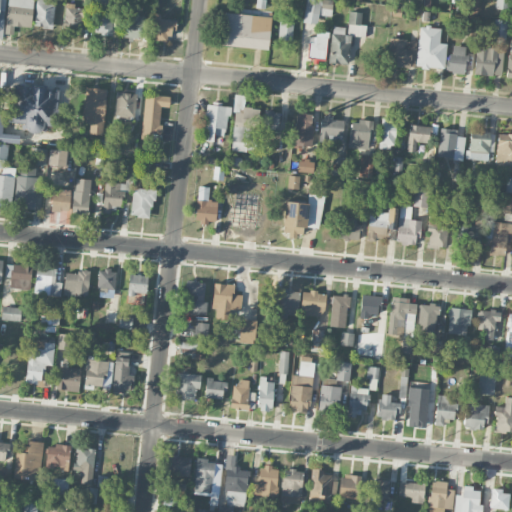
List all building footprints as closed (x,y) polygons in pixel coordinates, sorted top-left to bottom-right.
[(33,0),(8,0),(4,33),(17,35),(19,25),(30,27),(33,0)] [(36,0),(34,27),(52,29),(55,0),(51,0),(36,0)] [(111,35),(112,0),(95,0),(94,34),(111,35)] [(332,1),(317,0),(304,0),(304,23),(318,23),(318,15),(332,16),(332,1)] [(496,0),(496,7),(506,8),(506,0),(502,0),(496,0)] [(63,31),(82,32),(83,8),(75,7),(75,4),(65,3),(63,31)] [(365,36),(366,25),(361,25),(361,12),(349,11),(348,35),(365,36)] [(272,17),(225,12),(221,44),(268,50),(272,17)] [(142,40),(144,16),(125,14),(122,38),(142,40)] [(154,40),(171,41),(173,19),(155,17),(154,40)] [(508,20),(495,19),(492,41),(505,43),(508,20)] [(292,39),(292,25),(280,25),(279,39),(292,39)] [(350,35),(344,35),(345,27),(331,26),(329,63),(349,64),(350,35)] [(445,68),(446,43),(440,43),(440,28),(419,26),(417,67),(445,68)] [(326,37),(308,37),(307,58),(325,59),(326,37)] [(490,39),(478,37),(473,73),(493,76),(497,49),(489,47),(490,39)] [(387,66),(415,67),(416,40),(388,39),(387,66)] [(448,72),(464,73),(466,47),(450,46),(448,72)] [(10,122),(26,123),(26,132),(46,132),(46,127),(57,127),(58,91),(44,90),(45,88),(11,87),(10,122)] [(89,134),(104,134),(105,89),(85,88),(84,123),(90,124),(89,134)] [(135,119),(136,93),(116,92),(116,119),(135,119)] [(144,95),(141,140),(161,141),(162,124),(159,124),(160,107),(168,107),(169,96),(144,95)] [(227,136),(228,106),(204,105),(203,141),(213,141),(214,135),(227,136)] [(259,109),(235,108),(231,149),(255,151),(259,109)] [(279,111),(264,110),(263,132),(278,132),(279,111)] [(313,114),(296,113),(295,145),(311,146),(313,114)] [(342,142),(343,120),(332,120),(332,115),(321,115),(320,141),(342,142)] [(394,148),(395,120),(380,119),(379,148),(394,148)] [(370,149),(371,121),(350,120),(348,148),(370,149)] [(430,126),(408,125),(407,152),(415,152),(416,142),(429,142),(430,126)] [(457,136),(457,129),(439,128),(438,157),(463,159),(464,137),(457,136)] [(511,133),(497,133),(496,164),(511,165),(511,133)] [(493,139),(468,139),(468,159),(488,160),(489,146),(492,146),(493,139)] [(45,165),(45,148),(31,148),(30,164),(45,165)] [(71,168),(66,168),(67,150),(48,149),(47,181),(70,182),(71,168)] [(360,176),(373,177),(374,154),(360,154),(360,176)] [(343,174),(344,157),(332,157),(331,173),(343,174)] [(312,172),(313,160),(299,159),(299,171),(312,172)] [(431,164),(419,164),(419,177),(431,177),(431,164)] [(0,174),(0,205),(11,207),(15,168),(3,167),(2,175),(0,174)] [(36,209),(38,170),(17,169),(15,207),(36,209)] [(300,176),(288,176),(288,188),(299,188),(300,176)] [(89,214),(90,179),(74,178),(73,213),(89,214)] [(101,212),(113,214),(114,206),(122,207),(125,184),(106,181),(101,212)] [(209,187),(198,186),(195,221),(215,223),(217,201),(208,200),(209,187)] [(152,217),(153,189),(132,188),(131,216),(152,217)] [(428,188),(414,188),(414,207),(428,207),(428,188)] [(52,210),(69,211),(70,190),(52,189),(52,210)] [(319,229),(324,196),(309,194),(307,204),(286,201),(281,233),(302,237),(304,226),(319,229)] [(370,210),(365,240),(376,241),(377,237),(391,240),(396,208),(388,207),(387,212),(370,210)] [(419,244),(420,220),(410,220),(410,210),(409,210),(409,218),(398,217),(396,243),(419,244)] [(427,247),(448,248),(449,217),(428,216),(427,247)] [(359,220),(340,219),(340,240),(359,240),(359,220)] [(507,232),(511,231),(511,222),(486,221),(485,246),(489,247),(489,255),(505,256),(507,232)] [(476,231),(466,231),(467,224),(459,223),(458,245),(475,246),(476,231)] [(33,265),(13,262),(9,287),(29,290),(33,265)] [(34,293),(61,296),(62,283),(54,282),(56,268),(37,266),(34,293)] [(77,273),(64,272),(63,295),(88,296),(89,270),(78,269),(77,273)] [(115,289),(116,270),(98,269),(97,288),(115,289)] [(147,275),(129,274),(128,294),(146,294),(147,275)] [(184,312),(205,314),(207,301),(204,301),(205,282),(187,281),(184,312)] [(242,295),(234,294),(234,284),(213,283),(212,309),(216,309),(215,319),(227,319),(228,309),(241,310),(242,295)] [(298,317),(299,290),(277,289),(276,317),(298,317)] [(324,316),(325,292),(301,291),(300,315),(324,316)] [(379,317),(380,295),(361,294),(360,316),(379,317)] [(330,326),(346,327),(348,296),(331,295),(330,326)] [(388,334),(414,335),(415,299),(390,298),(388,334)] [(419,304),(417,331),(436,332),(437,304),(419,304)] [(21,307),(2,306),(2,320),(20,321),(21,307)] [(470,326),(470,309),(449,308),(447,334),(466,335),(466,325),(470,326)] [(477,329),(485,330),(484,339),(496,340),(499,311),(478,310),(477,329)] [(132,317),(119,316),(119,328),(132,328),(132,317)] [(253,344),(257,321),(243,319),(239,342),(253,344)] [(209,324),(195,322),(194,338),(207,339),(209,324)] [(310,347),(322,348),(324,330),(312,329),(310,347)] [(354,333),(341,332),(340,345),(353,346),(354,333)] [(57,347),(68,349),(70,336),(59,334),(57,347)] [(411,354),(412,336),(402,336),(401,353),(411,354)] [(55,342),(30,339),(24,382),(41,384),(43,365),(52,366),(55,342)] [(179,356),(199,359),(201,344),(181,341),(179,356)] [(279,374),(287,374),(288,351),(279,351),(279,374)] [(129,375),(129,352),(115,352),(113,391),(133,392),(133,375),(129,375)] [(314,357),(300,356),(298,375),(292,374),(288,410),(309,412),(314,357)] [(111,386),(112,361),(86,360),(85,385),(111,386)] [(80,368),(67,368),(67,361),(58,361),(57,390),(79,391),(80,368)] [(351,362),(338,362),(337,380),(350,381),(351,362)] [(366,378),(377,380),(379,367),(368,366),(366,378)] [(477,393),(494,395),(496,373),(479,372),(477,393)] [(194,398),(195,388),(200,389),(200,374),(177,373),(176,397),(194,398)] [(271,410),(274,377),(259,376),(257,409),(271,410)] [(400,377),(399,397),(406,398),(407,378),(400,377)] [(223,398),(224,381),(206,379),(205,397),(223,398)] [(249,382),(232,381),(231,408),(248,409),(249,382)] [(340,386),(320,385),(319,410),(331,410),(331,406),(339,407),(340,386)] [(366,410),(369,388),(350,387),(347,416),(358,417),(359,409),(366,410)] [(406,425),(425,427),(429,389),(410,387),(406,425)] [(396,419),(397,402),(390,402),(390,394),(378,394),(377,418),(396,419)] [(454,419),(455,396),(436,395),(435,425),(444,425),(444,419),(454,419)] [(511,397),(505,397),(504,407),(496,406),(494,431),(511,432),(511,397)] [(486,429),(486,404),(465,403),(464,428),(486,429)] [(44,442),(29,440),(27,453),(17,452),(13,477),(39,481),(44,442)] [(45,466),(68,468),(70,446),(48,444),(45,466)] [(81,470),(80,483),(92,484),(95,449),(76,448),(74,470),(81,470)] [(249,469),(233,468),(235,455),(228,454),(223,506),(220,506),(219,511),(230,511),(231,507),(245,508),(249,469)] [(168,475),(190,476),(190,456),(169,455),(168,475)] [(194,491),(210,493),(209,504),(218,505),(222,462),(196,460),(194,491)] [(258,484),(252,484),(251,494),(277,495),(278,467),(259,466),(258,484)] [(0,480),(9,480),(9,468),(0,468),(0,480)] [(281,503),(301,504),(302,470),(283,469),(281,503)] [(309,502),(334,503),(336,475),(324,475),(324,469),(311,469),(309,502)] [(340,474),(338,499),(358,501),(361,476),(340,474)] [(369,497),(387,498),(389,480),(371,478),(369,497)] [(454,490),(446,489),(447,481),(430,480),(428,511),(443,511),(444,509),(452,509),(454,490)] [(423,503),(424,483),(399,482),(398,496),(411,496),(411,503),(423,503)] [(96,503),(97,488),(83,487),(83,503),(96,503)] [(481,511),(482,504),(479,504),(480,488),(463,488),(462,495),(455,494),(453,511),(481,511)] [(509,491),(491,490),(490,509),(508,509),(509,491)] [(165,507),(174,505),(172,496),(163,499),(165,507)] [(35,511),(36,502),(24,501),(23,511),(35,511)]
